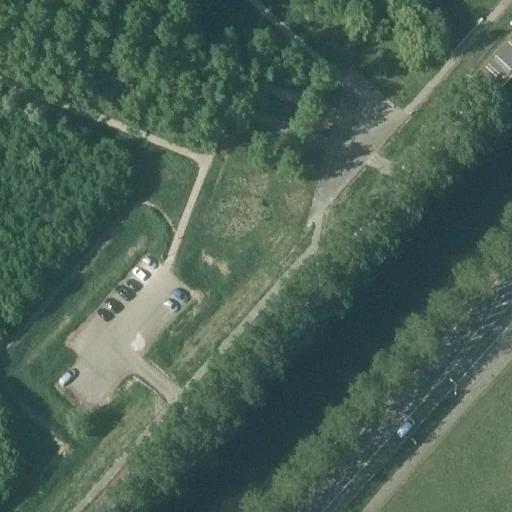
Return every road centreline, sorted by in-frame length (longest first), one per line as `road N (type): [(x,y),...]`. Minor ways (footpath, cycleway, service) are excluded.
road 1 (unclassified): [(99,511),(511,54)]
road 2 (unknown): [(0,50),(320,172)]
road 3 (tertiary): [(320,511),(511,305)]
